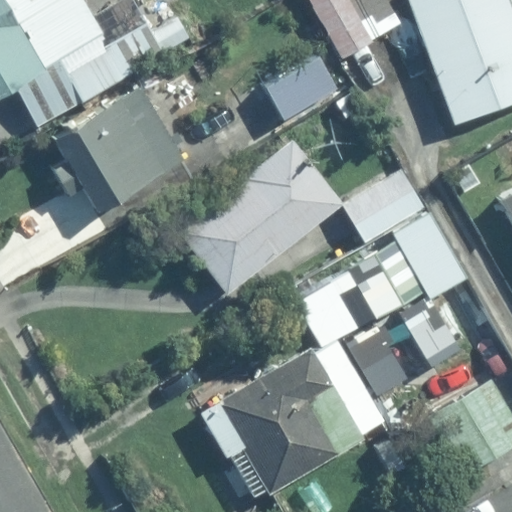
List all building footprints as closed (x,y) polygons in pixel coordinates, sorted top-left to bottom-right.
[(78,0),(0,0),(0,82),(8,78),(32,122),(188,37),(175,14),(151,28),(146,19),(135,0),(106,0),(97,5),(85,12),(78,0)] [(305,0),(308,5),(337,55),(368,37),(345,0),(305,0)] [(404,0),(447,119),(511,95),(511,27),(502,0),(404,0)] [(278,119),(331,88),(335,86),(315,52),(259,86),(278,119)] [(89,209),(170,166),(176,163),(135,86),(45,134),(59,161),(46,167),(60,193),(76,184),(89,209)] [(219,288),(317,212),(335,199),(287,137),(171,227),(219,288)] [(359,237),(413,206),(419,203),(399,167),(338,201),(359,237)] [(511,187),(497,196),(501,204),(511,224),(511,187)] [(316,344),(334,334),(419,288),(423,294),(459,274),(425,212),(389,232),(394,241),(290,297),(316,344)] [(334,334),(316,344),(194,410),(243,499),(364,433),(344,396),(363,386),(334,334)] [(511,435),(511,427),(485,380),(422,415),(453,469),(511,435)]
